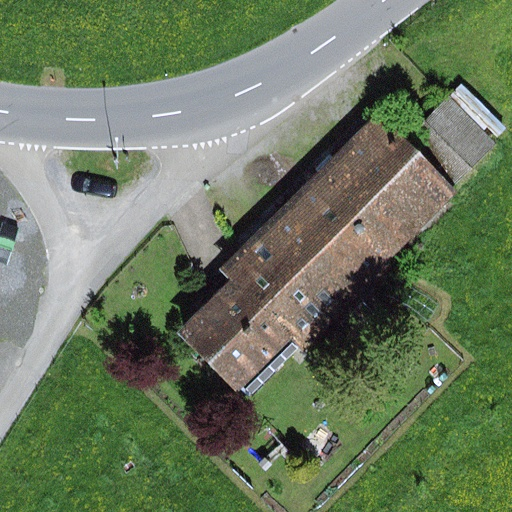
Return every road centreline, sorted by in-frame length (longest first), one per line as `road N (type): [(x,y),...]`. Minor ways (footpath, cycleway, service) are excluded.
road 1 (unclassified): [(242,97),(174,186),(74,280)]
road 2 (tertiary): [(0,110),(137,118),(242,97)]
road 3 (tertiary): [(242,97),(393,0)]
road 4 (unclassified): [(74,280),(0,127)]
road 5 (unclassified): [(74,280),(0,420)]
